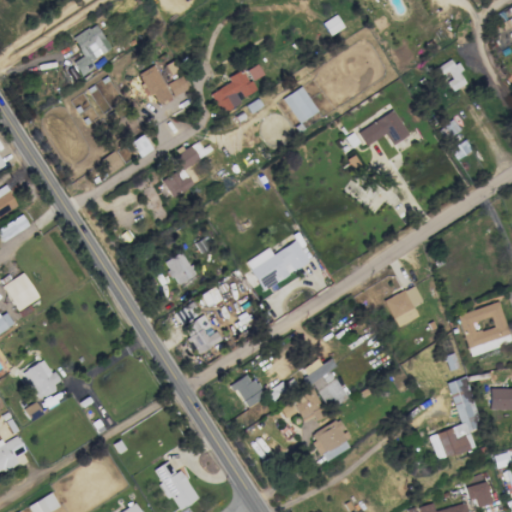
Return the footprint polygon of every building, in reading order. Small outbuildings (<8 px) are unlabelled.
[(81,55),(70,62),(79,76),(93,67),(89,61),(109,48),(93,23),(70,38),(81,55)] [(464,84),(453,59),(434,68),(437,75),(443,73),(450,90),(464,84)] [(239,102),(237,98),(254,89),(249,80),(261,75),(255,63),(225,78),(227,82),(207,93),(218,113),(239,102)] [(151,93),(157,104),(169,97),(151,65),(135,73),(147,96),(151,93)] [(165,83),(172,96),(187,88),(179,75),(165,83)] [(280,98),(296,123),(315,111),(299,86),(280,98)] [(405,135),(391,110),(354,131),(362,145),(383,134),(389,144),(405,135)] [(443,140),(457,130),(450,119),(436,129),(443,140)] [(452,158),(467,151),(465,146),(459,148),(458,144),(448,148),(452,158)] [(169,158),(176,168),(159,180),(171,198),(191,184),(181,169),(197,158),(188,145),(169,158)] [(98,160),(107,173),(121,164),(112,150),(98,160)] [(0,214),(15,205),(2,184),(0,185),(0,214)] [(0,225),(0,240),(26,225),(19,214),(0,225)] [(266,248),(243,262),(261,290),(306,261),(292,240),(270,254),(266,248)] [(161,260),(173,284),(191,276),(180,251),(161,260)] [(36,299),(22,273),(0,284),(14,310),(36,299)] [(416,316),(411,305),(420,301),(412,285),(381,299),(394,327),(416,316)] [(467,356),(509,343),(497,301),(455,314),(467,356)] [(172,313),(179,324),(196,313),(188,302),(172,313)] [(0,313),(0,332),(11,325),(3,312),(0,313)] [(195,353),(217,341),(203,314),(181,325),(195,353)] [(57,385),(42,358),(17,372),(33,399),(57,385)] [(328,369),(332,367),(328,358),(317,363),(315,359),(298,368),(302,376),(305,375),(323,410),(344,399),(328,369)] [(229,383),(243,408),(263,396),(254,380),(249,383),(244,374),(229,383)] [(444,382),(458,424),(425,435),(434,460),(472,447),(466,431),(479,427),(462,376),(444,382)] [(314,420),(324,415),(310,388),(289,399),(301,422),(312,416),(314,420)] [(487,409),(511,409),(511,388),(487,388),(487,409)] [(278,409),(283,417),(292,412),(287,404),(278,409)] [(346,438),(337,419),(307,432),(320,461),(346,448),(342,439),(346,438)] [(0,470),(15,463),(12,456),(22,451),(15,435),(0,442),(0,440),(0,470)] [(150,469),(175,510),(195,498),(178,469),(172,472),(165,460),(150,469)] [(461,486),(464,499),(471,497),(472,506),(487,503),(483,482),(461,486)] [(25,503),(28,511),(45,511),(56,508),(50,493),(25,503)] [(465,511),(463,502),(432,510),(430,502),(416,506),(417,511),(465,511)] [(116,511),(137,511),(133,503),(116,511)]
